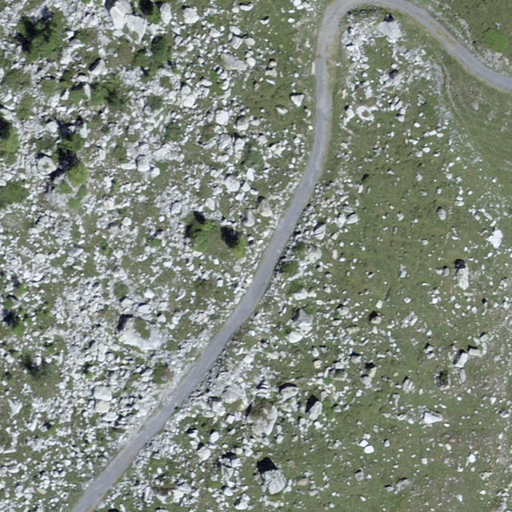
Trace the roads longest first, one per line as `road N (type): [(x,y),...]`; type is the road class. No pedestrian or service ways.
road 1 (track): [(98,511),(313,197),(327,153),(318,34),(342,2),(370,0)]
road 2 (track): [(390,0),(428,17),(511,86)]
